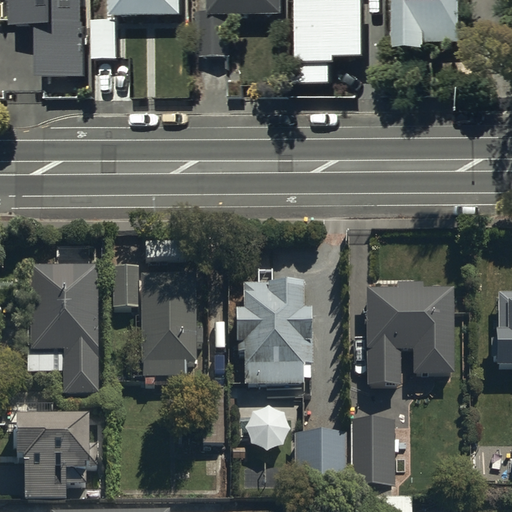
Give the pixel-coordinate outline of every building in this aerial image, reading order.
[(0,0),(7,0),(7,24),(34,24),(34,73),(82,73),(81,0),(0,0)] [(183,0),(113,0),(114,23),(184,22),(183,0)] [(210,0),(211,15),(199,15),(200,62),(232,62),(231,25),(285,23),(284,0),(210,0)] [(323,0),(293,0),(295,84),(332,83),(332,56),(362,56),(361,1),(323,1),(323,0)] [(397,0),(397,58),(428,58),(428,50),(463,51),(463,0),(397,0)] [(118,25),(92,26),(94,65),(119,64),(118,25)] [(137,275),(113,277),(115,318),(139,317),(137,275)] [(259,276),(259,293),(245,293),(246,321),(236,321),(237,362),(246,362),(246,394),(305,395),(306,387),(311,388),(311,374),(314,374),(313,319),(304,320),(303,292),(272,293),(272,276),(259,276)] [(100,280),(31,279),(30,361),(63,362),(63,401),(98,401),(100,280)] [(204,340),(197,340),(197,288),(142,288),(145,388),(187,387),(187,374),(198,373),(197,354),(204,354),(204,340)] [(397,299),(367,300),(368,398),(403,397),(402,361),(411,361),(412,385),(454,385),(452,297),(423,298),(423,292),(397,293),(397,299)] [(511,302),(499,302),(498,352),(492,352),(491,368),(497,368),(497,377),(511,377),(511,302)] [(17,413),(18,431),(17,473),(27,473),(27,506),(66,507),(66,486),(71,486),(71,494),(87,495),(87,483),(90,484),(91,419),(62,418),(62,428),(58,428),(58,414),(17,413)] [(264,470),(265,470),(266,470),(267,470),(267,471),(268,471),(269,471),(269,472),(270,472),(271,472),(272,472),(273,472),(274,472),(274,471),(275,471),(276,471),(277,471),(277,470),(278,470),(279,470),(281,469),(282,468),(284,467),(285,466),(286,464),(288,463),(289,462),(289,460),(290,458),(291,457),(291,455),(291,453),(292,451),(292,450),(291,448),(291,446),(291,444),(290,443),(289,441),(288,440),(287,438),(286,437),(285,436),(283,435),(282,434),(280,433),(279,432),(277,431),(275,431),(274,431),(272,430),(270,430),(268,431),(267,431),(265,431),(263,432),(262,433),(260,434),(259,435),(257,436),(256,437),(255,439),(254,440),(253,442),(252,443),(252,445),(251,447),(251,448),(251,450),(251,452),(251,454),(251,456),(252,457),(252,459),(253,460),(254,462),(255,463),(256,465),(258,466),(259,467),(260,468),(262,469),(264,470)] [(392,430),(352,431),(355,497),(394,496),(392,430)] [(345,445),(295,445),(295,502),(345,503),(345,445)]
